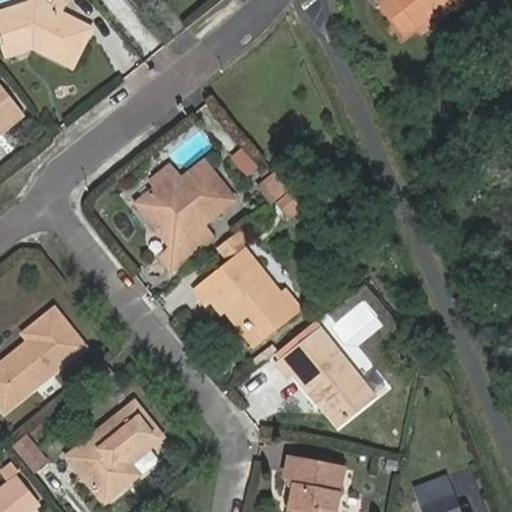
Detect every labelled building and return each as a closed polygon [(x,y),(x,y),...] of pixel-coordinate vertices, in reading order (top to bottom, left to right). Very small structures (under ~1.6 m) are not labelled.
[(62,14),(68,1),(66,0),(37,0),(36,4),(34,3),(29,14),(0,22),(0,34),(5,54),(31,47),(75,68),(94,30),(62,14)] [(381,0),(378,3),(404,35),(449,0),(381,0)] [(0,12),(0,22),(29,14),(34,3),(0,12)] [(485,75),(504,98),(511,91),(511,54),(485,75)] [(0,132),(22,116),(0,88),(0,132)] [(159,185),(141,200),(159,221),(152,226),(170,248),(159,257),(171,272),(214,239),(203,225),(235,201),(205,161),(179,181),(165,193),(159,185)] [(159,185),(165,193),(179,181),(173,175),(177,172),(171,163),(153,177),(159,185)] [(159,221),(141,200),(135,205),(152,226),(159,221)] [(229,309),(257,345),(300,310),(286,292),(282,295),(246,251),(195,293),(205,305),(210,301),(221,316),(225,313),(229,309)] [(28,342),(0,364),(0,406),(5,413),(86,348),(54,309),(22,335),(28,342)] [(253,348),(257,345),(229,309),(225,313),(253,348)] [(292,375),(323,412),(325,411),(338,426),(374,397),(320,331),(277,366),(287,378),(292,375)] [(101,389),(117,377),(105,363),(90,375),(101,389)] [(134,402),(67,457),(104,502),(130,481),(121,470),(130,463),(162,437),(134,402)] [(14,444),(35,473),(51,461),(30,433),(14,444)] [(284,477),(294,479),(297,461),(287,458),(284,477)] [(14,460),(0,470),(0,473),(9,484),(15,478),(32,498),(40,492),(14,460)] [(297,461),(294,479),(287,511),(335,511),(344,469),(297,461)] [(139,474),(130,463),(121,470),(130,481),(139,474)] [(0,511),(30,511),(39,506),(32,498),(15,478),(9,484),(0,490),(0,511)] [(458,511),(454,499),(424,510),(425,511),(458,511)]
